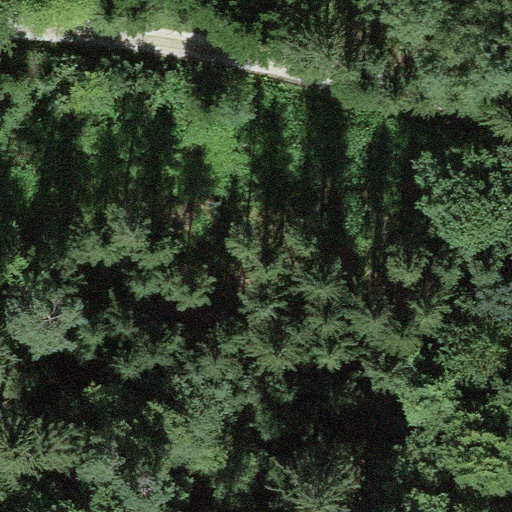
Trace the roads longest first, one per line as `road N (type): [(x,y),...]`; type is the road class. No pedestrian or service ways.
road 1 (track): [(511,93),(0,21)]
road 2 (track): [(0,177),(380,73)]
